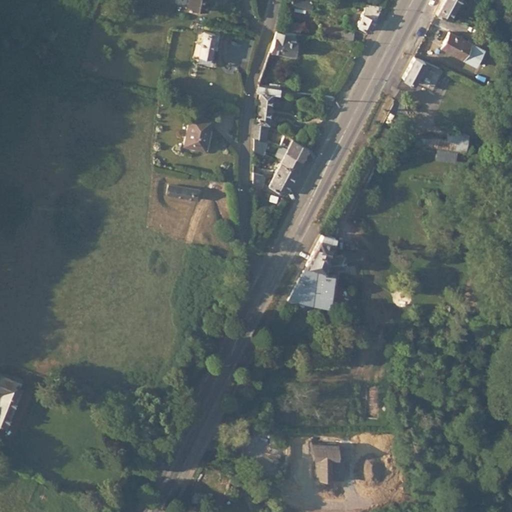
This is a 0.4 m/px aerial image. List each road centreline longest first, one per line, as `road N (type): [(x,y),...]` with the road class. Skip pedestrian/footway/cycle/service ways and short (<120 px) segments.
road 1 (residential): [(267,282),(247,257),(245,169),(253,83),(276,0)]
road 2 (secondary): [(245,326),(144,511)]
road 3 (secondary): [(157,511),(245,326)]
road 4 (secondary): [(414,0),(330,162)]
road 5 (unknown): [(307,118),(246,222)]
